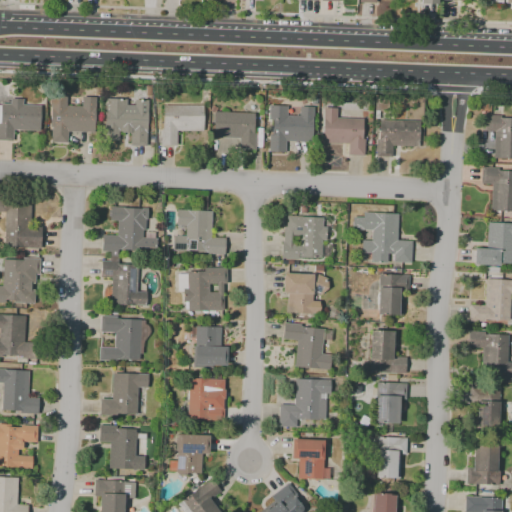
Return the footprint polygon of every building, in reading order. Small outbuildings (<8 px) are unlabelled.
[(52,95),(66,96),(66,106),(82,107),(83,97),(95,97),(95,113),(93,133),(68,131),(67,143),(51,142),(51,130),(50,130),(52,110),(51,110),(52,95)] [(0,125),(1,104),(10,105),(11,99),(24,99),(23,105),(41,106),(40,131),(13,130),(12,141),(0,140),(0,125)] [(147,132),(146,146),(131,145),(132,131),(119,131),(119,139),(106,138),(107,126),(103,126),(104,99),(125,100),(125,105),(134,106),(135,100),(147,100),(146,106),(148,106),(147,128),(147,131),(147,132)] [(178,131),(177,145),(161,145),(161,125),(162,125),(162,105),(204,106),(204,131),(178,131)] [(299,117),(300,107),(312,108),(311,118),(310,141),(284,140),(284,152),(269,151),(270,134),(272,134),(273,121),(268,120),(269,105),(286,106),(285,116),(299,117)] [(322,108),(336,109),(335,118),(362,120),(361,137),(363,138),(362,155),(348,154),(349,145),(321,143),(323,121),(322,121),(322,108)] [(240,138),(213,137),(214,111),(253,113),(253,132),(254,132),(253,150),(239,150),(240,138)] [(483,116),(511,117),(511,158),(489,158),(491,132),(482,132),(483,116)] [(378,137),(379,120),(418,122),(416,148),(392,146),(391,157),(375,156),(376,137),(378,137)] [(481,167),(511,169),(511,210),(489,210),(491,185),(480,185),(481,167)] [(0,198),(31,201),(29,227),(41,228),(40,249),(3,246),(5,213),(0,212),(0,198)] [(104,207),(150,209),(147,256),(101,253),(102,234),(116,235),(116,221),(103,221),(104,207)] [(176,211),(212,212),(211,237),(224,237),(223,258),(209,257),(209,252),(195,252),(195,246),(175,245),(175,235),(183,235),(184,226),(175,226),(176,211)] [(363,213),(397,214),(395,241),(411,242),(410,265),(360,262),(362,233),(352,232),(352,218),(363,219),(363,213)] [(281,259),(282,216),(326,218),(325,260),(281,259)] [(486,249),(488,222),(511,223),(511,239),(509,263),(501,263),(500,266),(473,265),(474,248),(486,249)] [(2,260),(24,261),(24,258),(39,258),(38,284),(30,283),(30,289),(35,290),(34,304),(0,302),(0,286),(2,287),(2,282),(1,282),(2,260)] [(101,261),(138,264),(136,290),(146,291),(144,308),(108,305),(110,278),(100,277),(101,261)] [(186,273),(203,271),(203,269),(225,268),(227,311),(213,312),(213,314),(197,315),(197,311),(187,312),(187,302),(184,302),(183,287),(187,287),(186,273)] [(311,272),(327,279),(321,294),(311,290),(311,301),(318,301),(317,314),(286,313),(287,294),(282,293),(283,274),(310,275),(311,272)] [(378,287),(379,274),(408,275),(407,292),(401,292),(400,316),(376,315),(377,287),(378,287)] [(486,279),(511,281),(511,294),(508,294),(506,321),(468,318),(469,304),(485,305),(486,279)] [(0,309),(25,310),(23,343),(37,343),(36,359),(0,357),(0,309)] [(99,316),(140,317),(138,362),(98,361),(98,346),(112,347),(113,333),(99,332),(99,316)] [(284,323),(323,328),(319,354),(330,355),(328,368),(292,364),(295,341),(282,340),(284,323)] [(196,327),(222,329),(221,346),(227,347),(225,369),(193,366),(196,327)] [(404,358),(404,373),(372,372),(372,365),(370,365),(371,331),(392,331),(391,358),(404,358)] [(469,331),(507,334),(505,361),(511,361),(511,377),(480,375),(481,353),(468,352),(469,331)] [(0,369),(29,371),(28,398),(39,399),(38,414),(1,412),(2,383),(0,382),(0,369)] [(112,373),(148,374),(147,388),(137,387),(136,415),(99,414),(100,400),(111,400),(112,373)] [(188,378),(224,380),(223,421),(187,420),(188,378)] [(294,406),(295,379),(331,381),(329,419),(298,417),(297,426),(279,425),(280,405),(294,406)] [(376,396),(377,383),(405,384),(404,399),(398,399),(397,424),(373,423),(374,396),(376,396)] [(474,405),(468,405),(469,387),(498,389),(497,402),(499,402),(496,436),(472,434),(474,405)] [(0,423),(36,426),(35,443),(24,442),(23,456),(35,456),(34,469),(0,466),(0,423)] [(100,425),(136,427),(135,457),(143,458),(142,470),(108,469),(109,443),(99,442),(100,425)] [(175,434),(209,436),(208,456),(201,456),(200,476),(175,475),(176,454),(174,454),(175,434)] [(376,437),(406,439),(405,455),(400,454),(398,478),(374,477),(376,453),(375,453),(376,437)] [(292,439),(325,440),(324,460),(323,460),(322,480),(298,478),(299,460),(291,459),(292,439)] [(473,444),(497,445),(495,473),(493,473),(492,485),(465,484),(466,468),(472,468),(473,444)] [(0,511),(0,477),(16,478),(16,504),(27,505),(27,511),(0,511)] [(123,497),(122,511),(100,511),(101,496),(94,495),(95,480),(134,483),(132,498),(123,497)] [(210,501),(217,511),(191,511),(182,499),(211,480),(220,494),(210,501)] [(257,511),(254,507),(288,483),(308,511),(257,511)] [(370,511),(372,494),(396,496),(395,511),(370,511)] [(464,511),(465,496),(501,499),(500,511),(464,511)]
